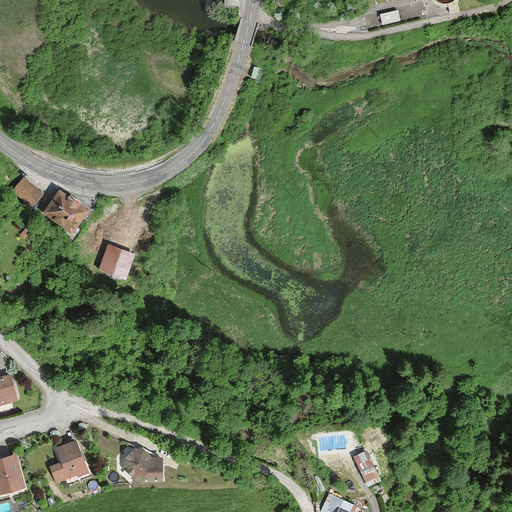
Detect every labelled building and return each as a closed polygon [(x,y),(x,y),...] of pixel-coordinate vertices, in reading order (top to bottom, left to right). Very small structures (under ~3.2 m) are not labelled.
[(397,10),(379,14),(381,25),(400,21),(397,10)] [(249,78),(259,80),(261,67),(251,65),(249,78)] [(24,176),(13,188),(26,199),(37,187),(24,176)] [(69,196),(60,189),(45,210),(72,230),(88,209),(79,203),(80,202),(70,194),(69,196)] [(126,278),(133,255),(107,247),(100,270),(126,278)] [(0,401),(7,400),(6,395),(14,393),(9,373),(0,375),(0,401)] [(76,468),(85,464),(75,439),(56,447),(63,464),(54,468),(59,479),(68,475),(78,471),(76,468)] [(347,447),(349,453),(362,448),(360,441),(347,447)] [(161,476),(160,455),(151,456),(142,447),(133,447),(124,456),(125,466),(134,474),(134,478),(161,476)] [(350,454),(365,485),(379,478),(364,447),(350,454)] [(15,456),(0,460),(0,490),(23,484),(15,456)] [(85,464),(76,468),(78,471),(79,474),(87,471),(85,464)]
